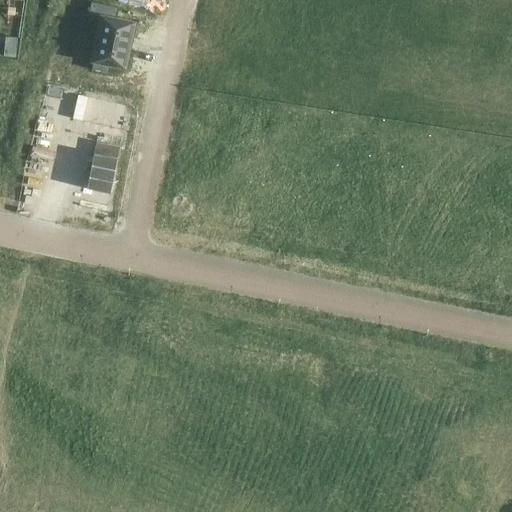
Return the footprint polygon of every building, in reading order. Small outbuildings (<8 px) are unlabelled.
[(91,2),(88,15),(100,17),(91,61),(93,62),(91,69),(109,73),(110,65),(124,68),(134,23),(116,19),(118,8),(91,2)] [(74,71),(73,79),(85,81),(86,73),(74,71)] [(86,73),(85,81),(96,83),(98,75),(86,73)] [(208,99),(207,107),(219,109),(220,102),(208,99)] [(269,106),(268,114),(280,116),(281,109),(269,106)] [(207,107),(205,115),(217,117),(219,109),(207,107)] [(281,109),(280,116),(291,119),(293,111),(281,109)] [(38,121),(32,151),(45,154),(41,177),(64,182),(73,138),(74,138),(76,128),(38,121)] [(0,168),(4,169),(8,146),(22,149),(26,128),(0,122),(0,168)] [(361,125),(359,133),(371,135),(373,127),(361,125)] [(73,138),(64,182),(87,187),(92,163),(106,166),(110,145),(74,138),(73,138)] [(469,146),(467,154),(479,157),(481,149),(469,146)] [(481,149),(479,157),(491,159),(492,151),(481,149)] [(180,159),(176,178),(181,179),(176,205),(198,209),(207,165),(180,159)] [(228,169),(219,214),(241,218),(246,195),(260,198),(266,167),(229,160),(227,169),(228,169)] [(207,165),(198,209),(219,214),(228,169),(227,169),(207,165)] [(272,168),(266,199),(279,202),(275,225),(298,230),(309,176),(272,168)] [(309,176),(298,230),(321,235),(325,217),(338,220),(346,184),(309,176)] [(352,185),(346,215),(359,218),(354,241),(378,246),(387,202),(388,202),(390,193),(352,185)] [(387,202),(378,246),(401,251),(406,227),(419,230),(424,209),(388,202),(387,202)] [(466,218),(457,262),(481,267),(485,244),(499,247),(505,216),(467,209),(465,218),(466,218)] [(430,211),(425,231),(439,234),(434,258),(457,262),(466,218),(465,218),(430,211)]
